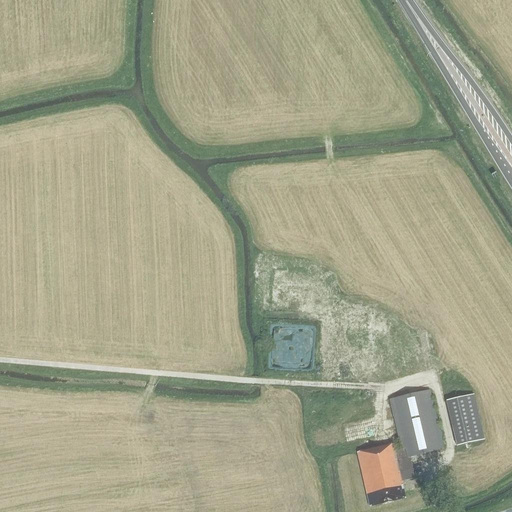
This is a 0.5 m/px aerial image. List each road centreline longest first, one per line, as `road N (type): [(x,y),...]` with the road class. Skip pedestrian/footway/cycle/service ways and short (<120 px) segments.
road 1 (trunk): [(410,6),(511,177)]
road 2 (trunk): [(511,141),(410,6)]
